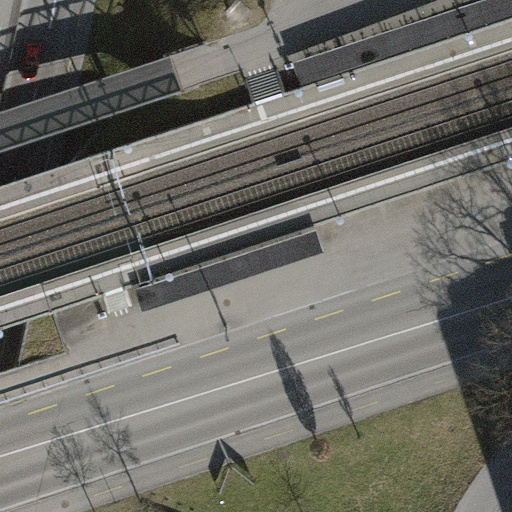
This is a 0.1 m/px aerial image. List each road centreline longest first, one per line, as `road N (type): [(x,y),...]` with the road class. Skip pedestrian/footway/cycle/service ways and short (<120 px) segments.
road 1 (primary): [(0,465),(511,296)]
road 2 (tertiary): [(0,291),(57,0)]
